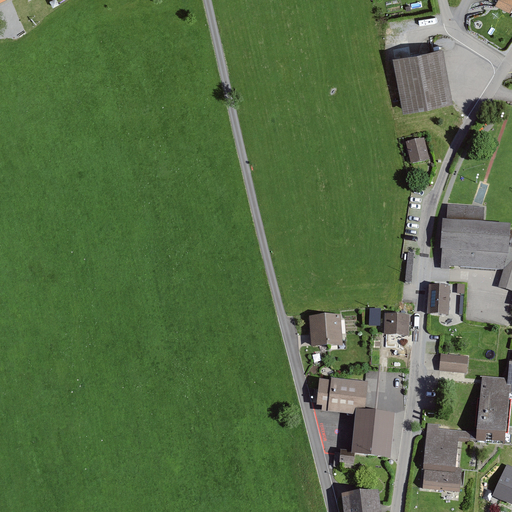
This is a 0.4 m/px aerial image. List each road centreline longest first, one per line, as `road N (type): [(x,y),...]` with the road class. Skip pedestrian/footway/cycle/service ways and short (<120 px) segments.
road 1 (unclassified): [(333,511),(207,0)]
road 2 (residential): [(395,511),(428,219),(452,152),(506,67)]
